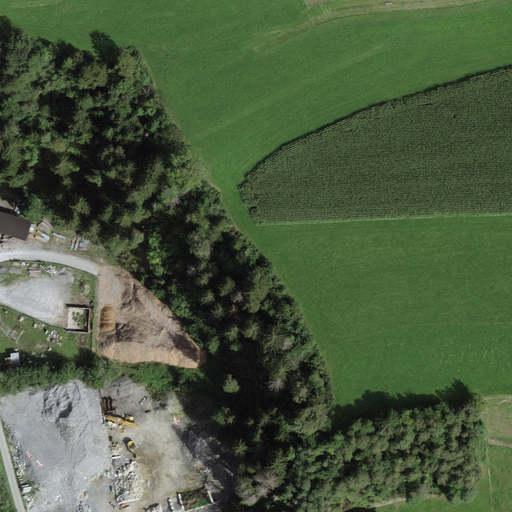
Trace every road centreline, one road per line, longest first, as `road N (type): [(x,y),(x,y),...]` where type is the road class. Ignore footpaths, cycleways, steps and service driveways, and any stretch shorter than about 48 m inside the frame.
road 1 (track): [(251,52),(339,14),(486,0)]
road 2 (track): [(0,258),(72,260),(117,281)]
